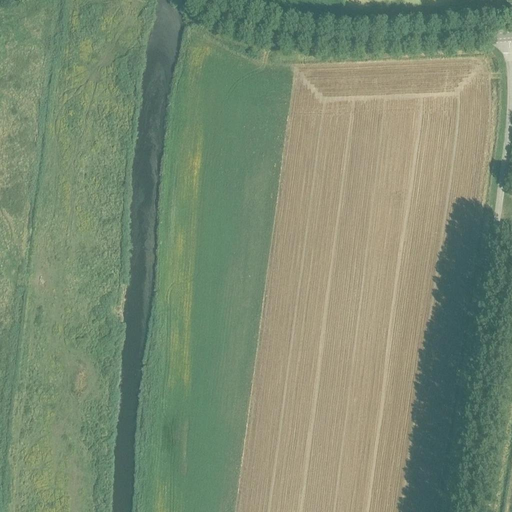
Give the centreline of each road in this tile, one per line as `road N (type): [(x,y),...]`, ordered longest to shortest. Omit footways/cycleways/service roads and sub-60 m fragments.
road 1 (unclassified): [(454,511),(507,142),(509,36)]
road 2 (tertiary): [(509,36),(317,47),(230,22),(194,0)]
